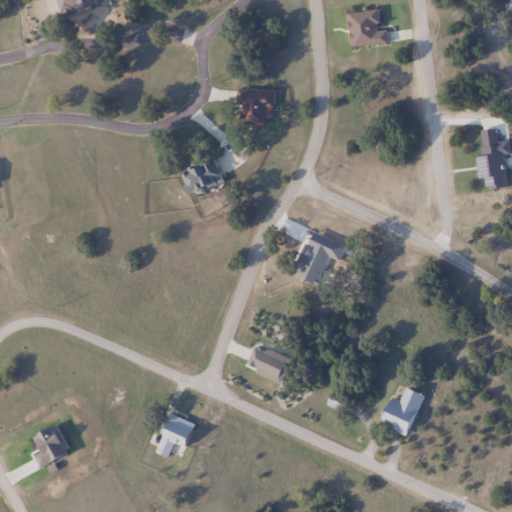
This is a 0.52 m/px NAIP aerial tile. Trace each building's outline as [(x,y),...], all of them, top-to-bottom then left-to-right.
[(58,0),(68,23),(112,5),(110,0),(58,0)] [(354,16),(358,55),(396,51),(395,35),(384,36),(384,30),(388,30),(387,12),(354,16)] [(246,91),(243,126),(271,129),(272,111),(281,112),(282,95),(246,91)] [(487,137),(490,162),(484,163),(487,186),(493,185),(495,200),(511,197),(511,147),(508,148),(506,135),(487,137)] [(188,180),(198,197),(203,195),(206,201),(234,186),(221,162),(188,180)] [(262,351),(253,369),(264,374),(261,381),(291,395),(305,364),(279,352),(276,358),(262,351)] [(415,390),(409,403),(398,399),(385,431),(414,443),(433,398),(415,390)] [(179,419),(162,458),(176,464),(180,454),(194,460),(207,431),(179,419)]
